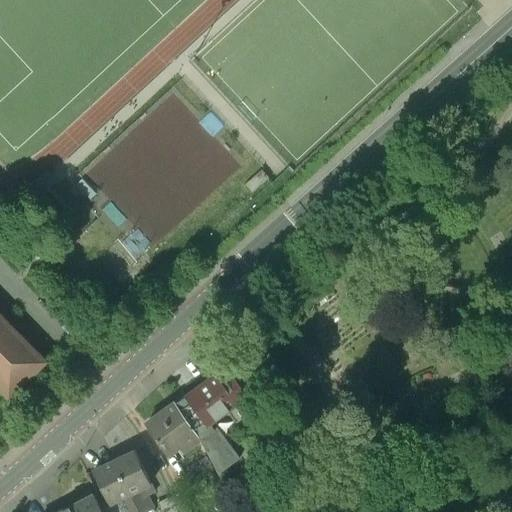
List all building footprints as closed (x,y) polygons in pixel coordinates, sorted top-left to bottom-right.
[(261,170),(244,186),(251,194),(269,179),(261,170)] [(96,195),(81,180),(75,186),(89,201),(96,195)] [(50,191),(31,207),(45,225),(65,210),(50,191)] [(65,210),(45,225),(51,233),(70,218),(74,215),(68,207),(65,210)] [(70,218),(51,233),(57,240),(76,225),(70,218)] [(120,243),(104,262),(127,282),(144,263),(120,243)] [(0,392),(6,398),(41,363),(0,320),(0,392)] [(224,365),(185,394),(186,396),(202,418),(193,425),(198,436),(205,448),(215,442),(216,444),(221,441),(208,425),(228,410),(235,421),(256,406),(224,365)] [(202,418),(186,396),(176,404),(193,425),(202,418)] [(175,402),(146,423),(167,454),(171,451),(174,455),(198,436),(193,425),(176,404),(175,402)] [(215,442),(205,448),(216,470),(222,468),(219,462),(224,460),(216,444),(215,442)] [(151,481),(134,449),(114,459),(135,500),(143,496),(139,488),(151,481)] [(206,456),(188,467),(194,477),(212,467),(206,456)] [(114,459),(94,470),(111,502),(122,496),(126,505),(135,500),(114,459)] [(182,490),(171,496),(178,511),(191,511),(192,511),(182,490)] [(143,496),(135,500),(140,511),(144,511),(157,506),(155,502),(157,501),(153,491),(143,496)] [(103,511),(95,494),(58,511),(103,511)] [(178,511),(171,496),(158,502),(163,511),(178,511)] [(126,505),(123,506),(126,511),(140,511),(135,500),(126,505)]
